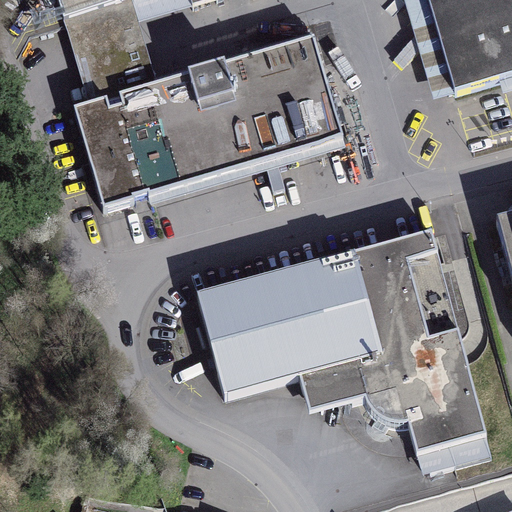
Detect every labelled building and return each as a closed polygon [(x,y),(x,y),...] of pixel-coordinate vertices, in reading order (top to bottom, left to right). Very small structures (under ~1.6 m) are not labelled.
[(53,0),(87,113),(67,118),(97,221),(128,212),(126,205),(143,200),(145,207),(341,149),(311,47),(215,75),(214,69),(177,80),(179,86),(155,93),(127,0),(53,0)] [(188,0),(191,9),(220,0),(188,0)] [(511,0),(425,0),(454,98),(511,80),(511,0)] [(175,9),(136,14),(139,29),(178,24),(175,9)] [(511,221),(496,226),(511,284),(511,221)] [(426,231),(188,292),(215,395),(290,374),(301,411),(356,397),(399,419),(418,479),(492,460),(426,231)]
